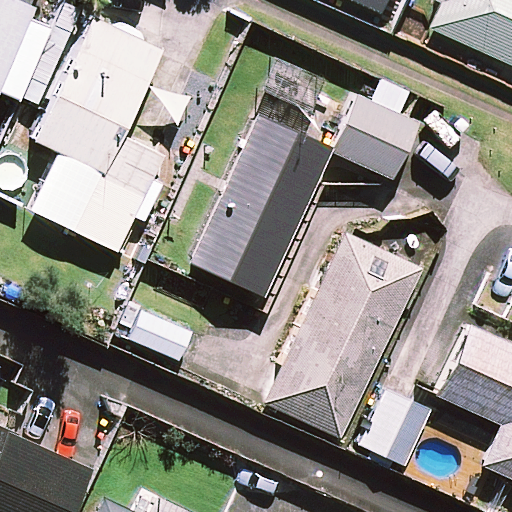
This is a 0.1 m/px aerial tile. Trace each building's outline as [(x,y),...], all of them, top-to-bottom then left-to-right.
[(0,0),(0,85),(9,63),(27,71),(44,30),(19,20),(27,0),(0,0)] [(329,0),(377,20),(385,0),(329,0)] [(511,0),(435,0),(426,22),(511,60),(511,0)] [(161,182),(150,177),(184,104),(140,84),(156,48),(88,17),(30,143),(95,172),(68,232),(113,252),(130,215),(144,221),(161,182)] [(319,84),(273,63),(259,93),(306,114),(319,84)] [(412,125),(353,97),(326,153),(386,181),(412,125)] [(329,142),(257,109),(186,265),(259,298),(329,142)] [(414,270),(339,235),(260,403),(335,438),(414,270)] [(186,334),(125,306),(112,333),(174,361),(186,334)] [(511,347),(464,326),(432,396),(496,425),(478,466),(511,481),(511,347)] [(426,413),(379,390),(352,444),(399,467),(426,413)] [(0,511),(73,511),(90,474),(0,433),(0,511)] [(121,511),(98,501),(92,511),(121,511)]
